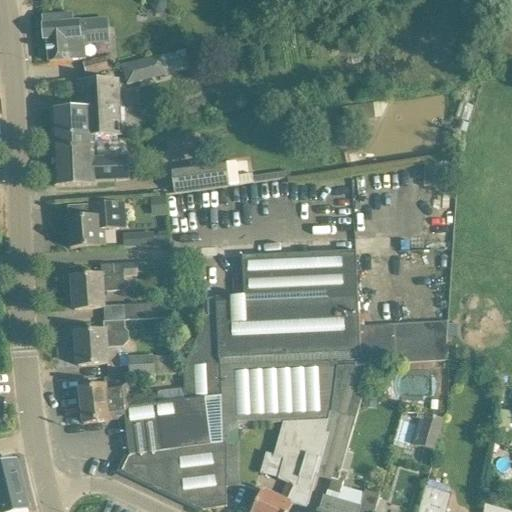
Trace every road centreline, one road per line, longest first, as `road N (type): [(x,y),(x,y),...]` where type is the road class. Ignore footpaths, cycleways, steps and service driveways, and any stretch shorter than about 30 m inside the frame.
road 1 (tertiary): [(36,441),(23,350),(3,0)]
road 2 (residential): [(163,511),(98,486),(47,491)]
